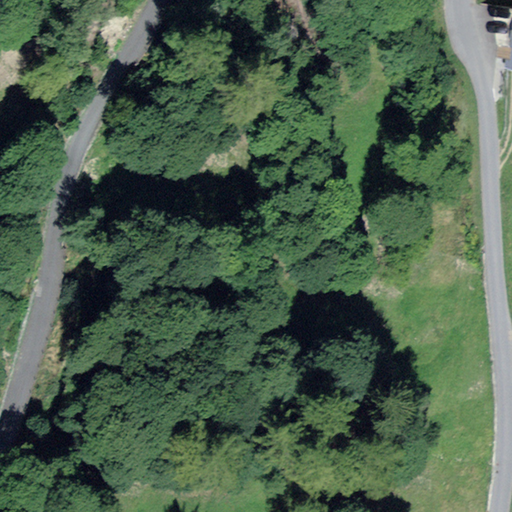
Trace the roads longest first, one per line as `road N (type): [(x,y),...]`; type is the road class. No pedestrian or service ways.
road 1 (residential): [(458,0),(486,114),(506,430),(498,511)]
road 2 (track): [(0,451),(73,157),(159,0)]
